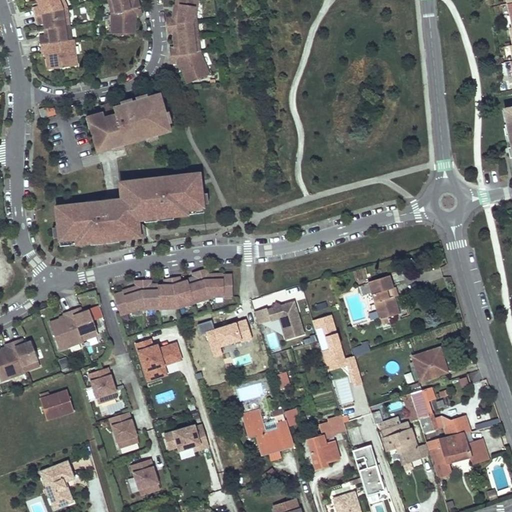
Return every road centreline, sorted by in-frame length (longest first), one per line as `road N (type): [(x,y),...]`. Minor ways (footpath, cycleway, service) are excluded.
road 1 (residential): [(98,270),(280,249),(428,207)]
road 2 (tertiary): [(511,424),(451,218)]
road 3 (residential): [(20,91),(56,95),(127,84),(146,70),(158,42),(152,0)]
road 4 (residential): [(98,270),(157,458)]
road 5 (tertiary): [(446,183),(428,0)]
road 6 (residential): [(12,151),(20,233),(54,279)]
road 7 (unknown): [(124,511),(88,395)]
